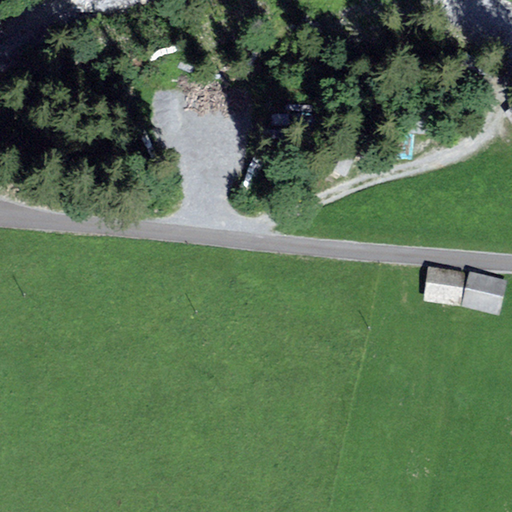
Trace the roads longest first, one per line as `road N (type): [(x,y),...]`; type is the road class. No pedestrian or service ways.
road 1 (tertiary): [(0,223),(511,265)]
road 2 (track): [(236,243),(339,192),(474,146),(489,128),(511,40)]
